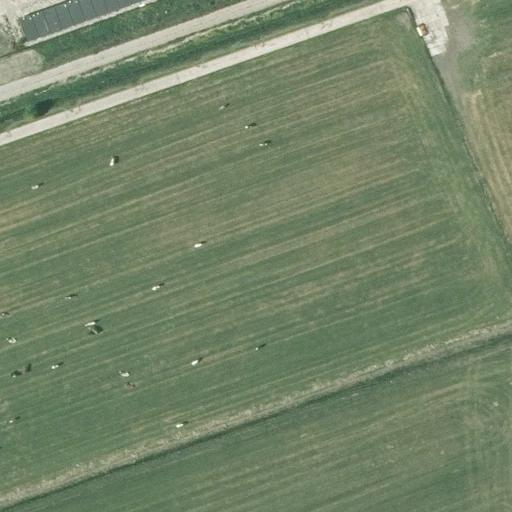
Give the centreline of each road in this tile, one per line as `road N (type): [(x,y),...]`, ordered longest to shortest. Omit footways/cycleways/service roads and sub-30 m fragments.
road 1 (track): [(398,0),(0,137)]
road 2 (track): [(268,0),(0,95)]
